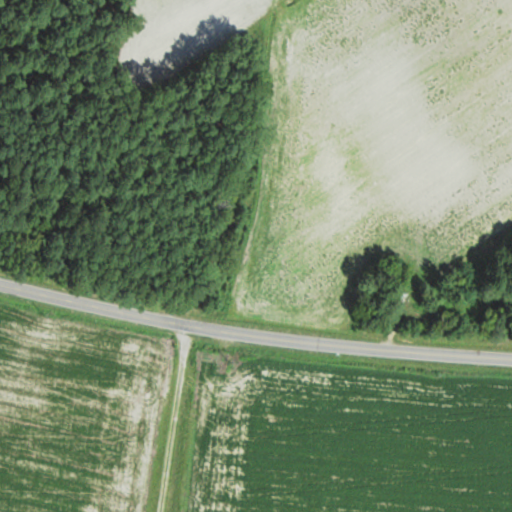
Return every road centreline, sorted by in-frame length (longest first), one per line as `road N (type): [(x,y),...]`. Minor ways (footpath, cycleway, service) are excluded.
road 1 (residential): [(0,35),(422,140),(470,170),(511,242)]
road 2 (residential): [(0,286),(326,350),(511,366)]
road 3 (track): [(192,511),(228,332)]
